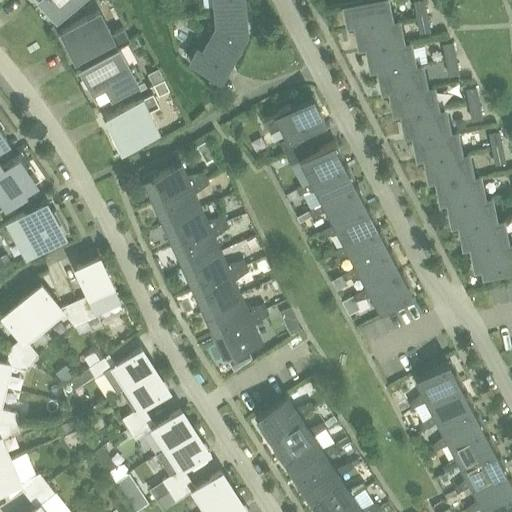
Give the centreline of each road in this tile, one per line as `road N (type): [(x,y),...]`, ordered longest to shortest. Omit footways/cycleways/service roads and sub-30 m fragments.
road 1 (residential): [(281,0),(446,315),(469,314),(511,393)]
road 2 (residential): [(271,511),(160,333),(111,231)]
road 3 (residential): [(111,231),(49,123),(0,60)]
road 4 (residential): [(0,294),(16,277),(111,231)]
